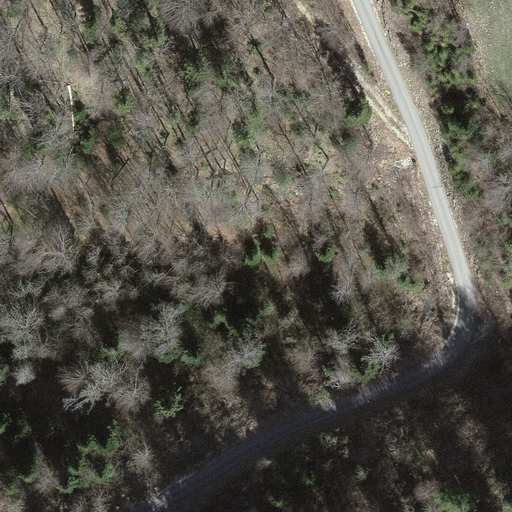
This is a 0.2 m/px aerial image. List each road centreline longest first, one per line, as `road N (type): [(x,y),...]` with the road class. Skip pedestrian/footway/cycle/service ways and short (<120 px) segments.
road 1 (unclassified): [(360,0),(456,251),(468,301),(465,331),(435,366),(300,420),(140,511)]
road 2 (track): [(420,144),(359,93),(289,0)]
